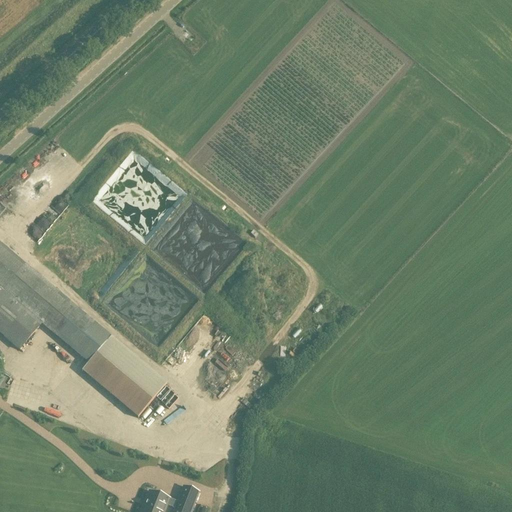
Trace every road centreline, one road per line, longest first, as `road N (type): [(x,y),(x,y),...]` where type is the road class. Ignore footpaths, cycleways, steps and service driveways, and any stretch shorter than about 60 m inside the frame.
road 1 (unclassified): [(0,157),(175,0)]
road 2 (primary): [(0,121),(133,0)]
